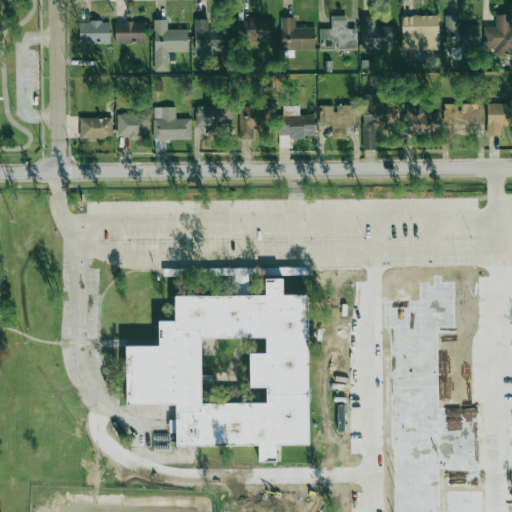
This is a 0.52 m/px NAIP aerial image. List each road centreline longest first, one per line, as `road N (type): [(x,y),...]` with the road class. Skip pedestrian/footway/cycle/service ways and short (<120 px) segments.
road 1 (tertiary): [(0,170),(511,165)]
road 2 (residential): [(57,169),(58,0)]
